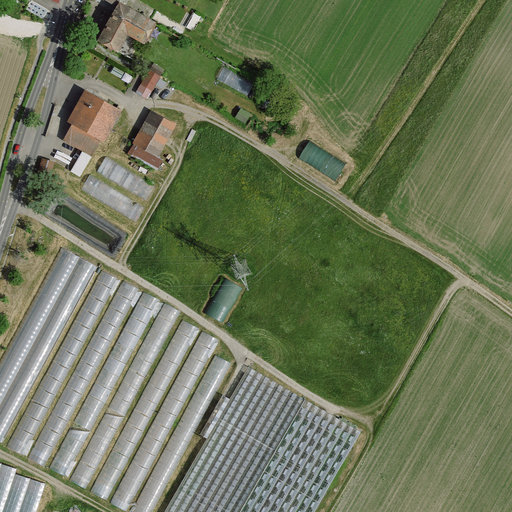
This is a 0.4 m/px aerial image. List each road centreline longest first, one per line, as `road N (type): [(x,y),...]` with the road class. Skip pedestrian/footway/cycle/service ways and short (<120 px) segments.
road 1 (track): [(511,311),(207,116)]
road 2 (track): [(351,204),(485,0)]
road 3 (tertiary): [(0,231),(67,14)]
